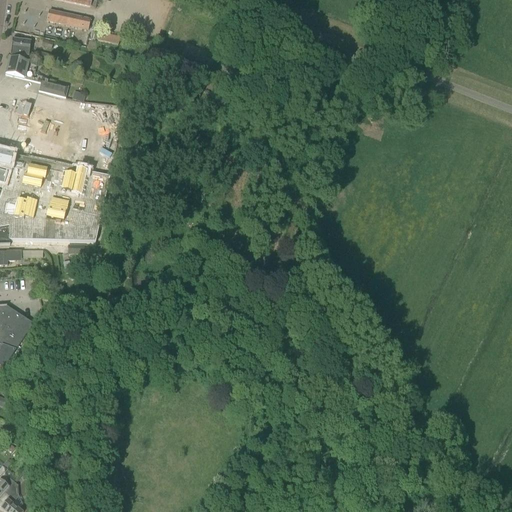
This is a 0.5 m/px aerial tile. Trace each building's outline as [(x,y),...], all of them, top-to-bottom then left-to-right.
[(51,0),(89,8),(91,0),(51,0)] [(20,8),(15,28),(36,33),(41,13),(20,8)] [(46,22),(88,31),(90,20),(49,12),(46,22)] [(118,46),(120,38),(100,33),(98,42),(118,46)] [(10,58),(19,58),(30,58),(57,64),(58,58),(39,53),(34,52),(33,54),(29,54),(30,42),(13,39),(12,39),(10,58)] [(41,46),(51,50),(53,44),(43,41),(41,46)] [(184,55),(202,59),(205,48),(186,44),(184,55)] [(34,76),(37,66),(19,62),(9,60),(5,76),(40,85),(39,92),(65,99),(68,88),(41,81),(42,78),(34,76)] [(72,100),(81,101),(81,94),(73,93),(72,100)] [(0,186),(3,188),(2,192),(0,197),(0,229),(9,228),(9,242),(95,244),(109,178),(86,173),(76,171),(74,177),(11,163),(12,157),(0,154),(0,186)] [(0,246),(9,246),(9,242),(9,228),(0,229),(0,246)] [(67,256),(84,256),(84,246),(67,246),(67,256)] [(7,263),(15,263),(15,252),(6,252),(6,253),(2,253),(0,253),(0,266),(7,267),(7,263)] [(0,368),(3,370),(33,325),(14,313),(6,308),(6,307),(0,307),(0,368)] [(0,499),(9,489),(4,485),(5,483),(4,469),(2,467),(0,469),(0,499)] [(20,511),(12,504),(18,497),(17,486),(13,483),(10,487),(9,489),(0,499),(0,507),(1,509),(0,509),(0,510),(2,511),(20,511)]
